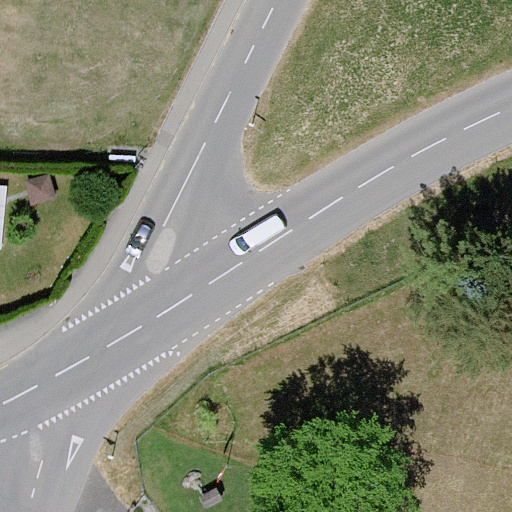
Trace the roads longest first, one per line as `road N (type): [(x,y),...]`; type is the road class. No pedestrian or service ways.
road 1 (tertiary): [(511,109),(370,180),(99,353)]
road 2 (tertiary): [(278,0),(183,190),(124,269),(108,301),(99,353)]
road 3 (tertiary): [(99,353),(71,455),(33,511)]
